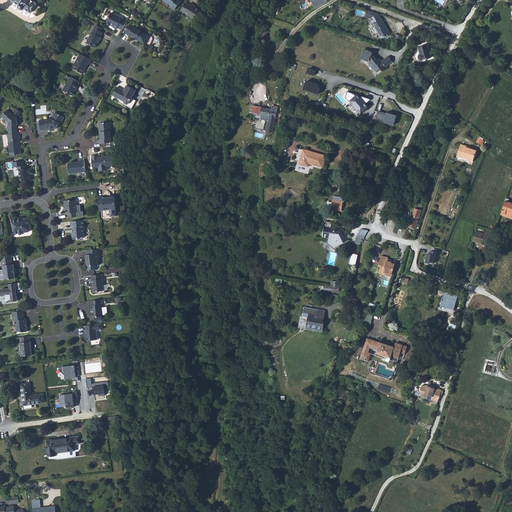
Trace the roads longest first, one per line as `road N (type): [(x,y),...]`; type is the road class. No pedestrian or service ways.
road 1 (residential): [(451,42),(374,228),(415,247),(416,272),(511,311)]
road 2 (track): [(371,511),(385,483),(415,468),(473,289)]
road 3 (unknown): [(448,46),(496,73),(453,140),(415,250)]
road 4 (residential): [(46,195),(42,147),(69,143),(110,66)]
road 5 (residential): [(51,259),(71,260),(78,286),(74,297),(49,303),(31,293),(29,270),(43,260)]
